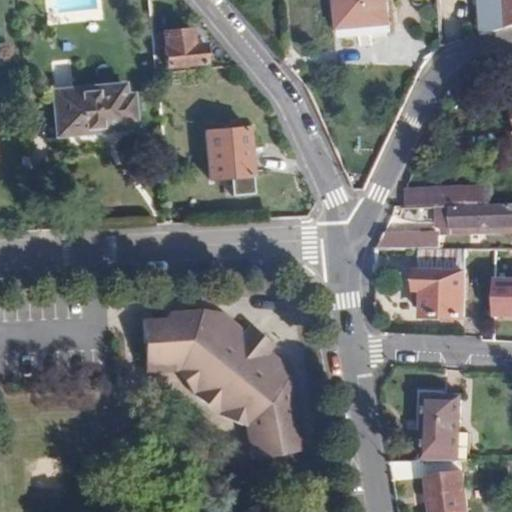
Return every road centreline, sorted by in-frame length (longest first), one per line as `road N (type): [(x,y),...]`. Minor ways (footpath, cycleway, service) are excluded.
road 1 (residential): [(345,243),(0,253)]
road 2 (residential): [(200,0),(286,104),(336,197),(345,243)]
road 3 (residential): [(345,243),(380,194),(434,70),(511,40)]
road 4 (residential): [(382,511),(346,304),(345,243)]
